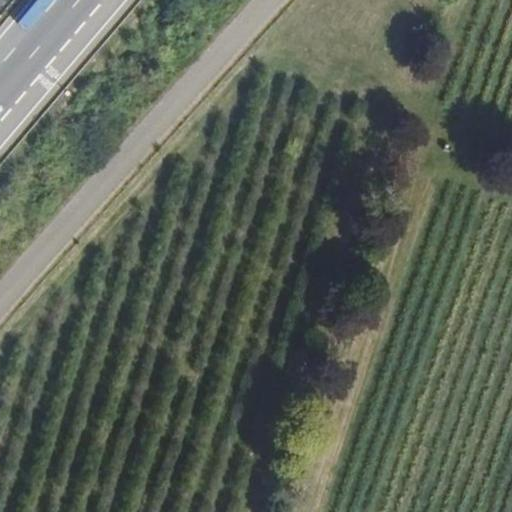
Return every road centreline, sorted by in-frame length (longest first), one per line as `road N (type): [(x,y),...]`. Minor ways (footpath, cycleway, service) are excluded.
road 1 (track): [(308,511),(473,0)]
road 2 (track): [(511,141),(268,53)]
road 3 (motorway): [(0,92),(78,0)]
